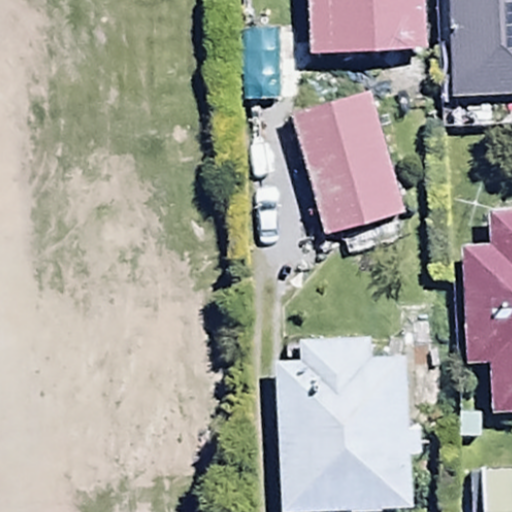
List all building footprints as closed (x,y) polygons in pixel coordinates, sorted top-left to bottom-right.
[(420,0),(304,0),(305,21),(325,20),(326,48),(366,47),(364,18),(421,16),(420,0)] [(0,35),(0,171),(6,172),(5,153),(14,153),(12,96),(2,96),(0,36),(0,35)] [(369,53),(286,76),(322,201),(405,177),(369,53)] [(0,281),(11,281),(8,203),(0,202),(0,281)] [(486,244),(459,245),(463,360),(484,360),(486,409),(511,408),(511,209),(485,210),(486,244)] [(186,296),(73,300),(75,344),(24,346),(27,412),(77,410),(80,480),(195,475),(193,427),(213,426),(211,384),(189,385),(186,296)] [(194,307),(195,361),(234,361),(233,306),(194,307)] [(297,359),(273,360),(276,511),(313,511),(407,510),(406,452),(419,452),(418,423),(406,424),(404,351),(368,352),(368,333),(297,334),(297,359)] [(511,511),(511,423),(475,425),(477,511),(511,511)]
